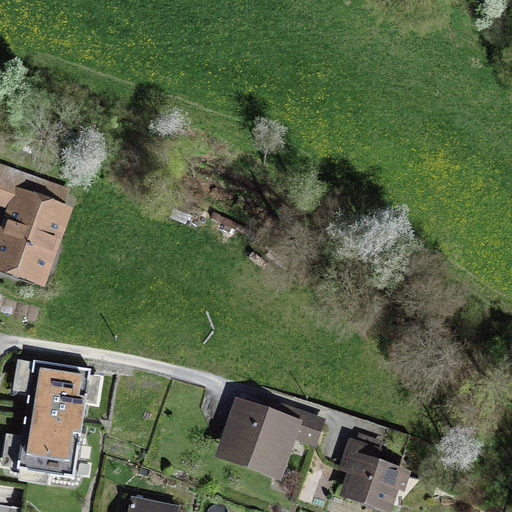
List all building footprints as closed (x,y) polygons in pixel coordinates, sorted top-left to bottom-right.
[(62,202),(68,187),(0,161),(0,200),(10,205),(0,231),(0,263),(43,280),(72,205),(62,202)] [(98,395),(77,391),(79,372),(28,364),(22,405),(73,413),(73,409),(95,413),(98,395)] [(245,400),(228,450),(226,455),(274,471),(287,435),(311,444),(318,425),(245,400)] [(383,456),(354,445),(347,463),(357,467),(346,495),(387,510),(400,476),(378,468),(383,456)] [(178,511),(179,511),(134,502),(131,511),(178,511)]
